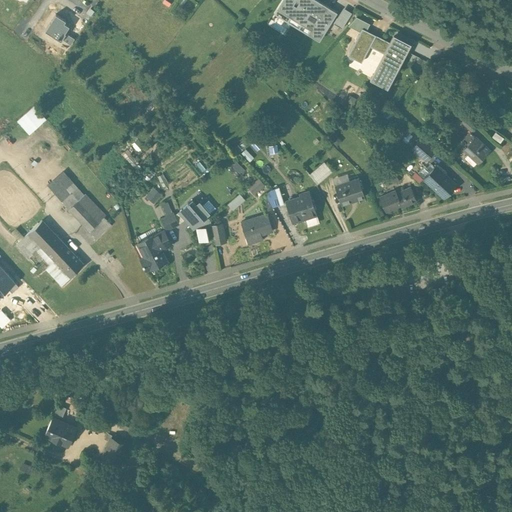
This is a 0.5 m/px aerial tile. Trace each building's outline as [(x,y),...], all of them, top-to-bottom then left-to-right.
[(282,0),(277,9),(299,23),(314,0),(282,0)] [(314,0),(299,23),(321,38),(337,13),(317,0),(314,0)] [(345,9),(336,23),(344,28),(353,14),(345,9)] [(56,14),(45,31),(61,41),(62,39),(71,45),(74,39),(65,33),(69,26),(64,23),(66,21),(56,14)] [(349,26),(360,32),(362,28),(366,30),(370,24),(358,17),(349,26)] [(412,43),(394,34),(390,43),(366,30),(362,28),(360,32),(348,56),(362,63),(370,47),(384,54),(370,80),(388,89),(412,43)] [(350,96),(347,103),(354,106),(357,99),(350,96)] [(17,119),(28,134),(47,120),(36,105),(17,119)] [(467,115),(462,121),(471,130),(476,125),(467,115)] [(469,131),(462,139),(467,144),(464,148),(469,152),(464,157),(473,166),(489,149),(469,131)] [(421,139),(413,148),(426,159),(434,150),(421,139)] [(247,149),(242,152),(249,161),(254,158),(247,149)] [(237,162),(232,167),(240,174),(245,168),(237,162)] [(324,162),(309,174),(317,184),(332,172),(324,162)] [(436,166),(424,178),(444,197),(456,185),(436,166)] [(63,171),(48,185),(96,237),(111,223),(63,171)] [(386,171),(381,174),(383,179),(379,181),(381,187),(398,180),(394,171),(387,174),(386,171)] [(416,172),(412,176),(419,182),(423,178),(416,172)] [(259,178),(248,187),(254,194),(264,185),(259,178)] [(335,187),(341,204),(363,197),(357,179),(335,187)] [(154,187),(146,195),(154,203),(162,195),(154,187)] [(270,190),(265,194),(271,206),(283,203),(279,187),(270,190)] [(394,191),(379,198),(385,212),(400,206),(401,208),(416,201),(409,188),(396,194),(394,191)] [(260,198),(265,212),(273,208),(271,206),(265,194),(260,198)] [(310,194),(285,201),(293,227),(310,222),(308,216),(316,214),(310,194)] [(179,211),(194,228),(205,218),(203,217),(210,211),(199,200),(196,203),(192,199),(179,211)] [(219,203),(215,206),(219,212),(224,209),(219,203)] [(172,212),(160,218),(166,229),(178,223),(172,212)] [(267,213),(241,221),(247,243),(263,239),(261,233),(272,229),(267,213)] [(42,219),(16,243),(29,257),(42,245),(55,259),(46,268),(61,284),(83,264),(42,219)] [(222,223),(211,225),(215,243),(225,241),(222,223)] [(197,227),(199,241),(209,239),(208,226),(197,227)] [(145,257),(140,259),(145,269),(165,259),(160,249),(170,243),(163,230),(138,243),(145,257)] [(55,408),(64,412),(67,406),(58,402),(55,408)] [(52,416),(45,433),(69,444),(72,436),(74,437),(76,434),(74,433),(76,426),(52,416)] [(126,443),(111,436),(101,458),(116,465),(126,443)]
